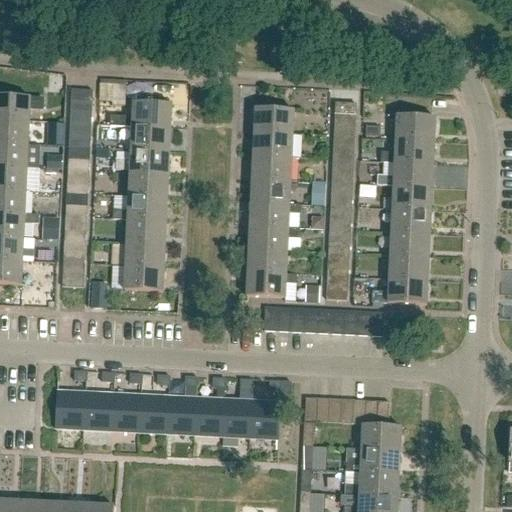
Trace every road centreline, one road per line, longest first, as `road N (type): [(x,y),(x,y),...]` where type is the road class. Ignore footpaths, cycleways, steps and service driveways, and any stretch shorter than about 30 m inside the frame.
road 1 (residential): [(478,374),(0,352)]
road 2 (unclassified): [(478,374),(486,127),(470,81),(440,42),(358,0)]
road 3 (unclassified): [(472,511),(478,374)]
